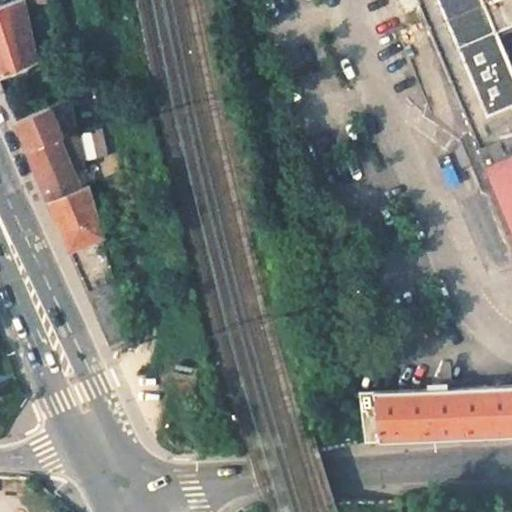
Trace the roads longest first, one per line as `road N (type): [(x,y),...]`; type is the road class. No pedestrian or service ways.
road 1 (tertiary): [(511,465),(195,490),(111,470)]
road 2 (secondary): [(0,214),(111,470)]
